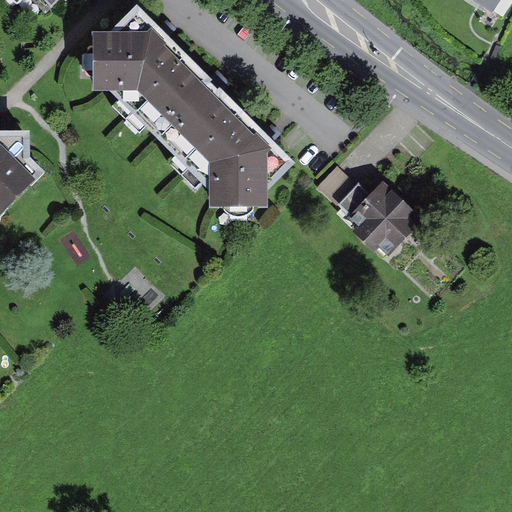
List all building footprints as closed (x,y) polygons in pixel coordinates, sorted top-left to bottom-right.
[(38,0),(51,11),(61,0),(38,0)] [(471,0),(493,14),(502,0),(471,0)] [(179,57),(149,30),(98,30),(96,83),(114,82),(136,105),(179,57)] [(136,105),(186,151),(230,109),(179,57),(136,105)] [(264,143),(230,109),(186,151),(214,177),(214,199),(264,200),(264,143)] [(0,127),(0,182),(7,183),(31,208),(71,171),(31,128),(0,127)] [(317,195),(338,217),(360,197),(339,174),(317,195)] [(379,180),(348,213),(388,251),(419,218),(379,180)]
